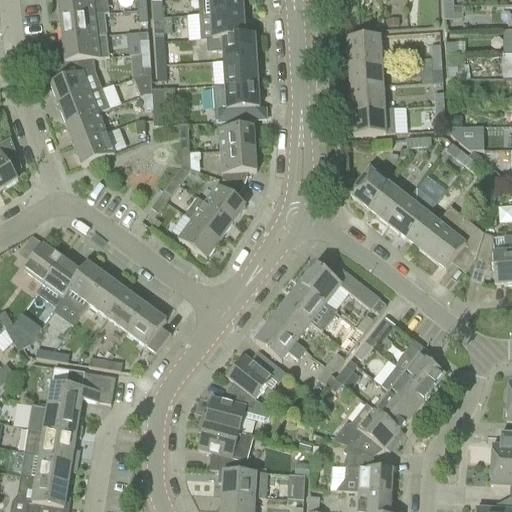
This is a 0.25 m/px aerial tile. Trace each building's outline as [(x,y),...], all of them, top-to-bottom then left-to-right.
[(71,0),(57,2),(60,23),(104,18),(108,17),(106,0),(71,0)] [(137,14),(146,13),(145,0),(141,0),(136,0),(137,14)] [(241,0),(209,0),(210,18),(243,16),(241,0)] [(452,0),(442,0),(443,10),(453,10),(452,0)] [(162,21),(161,5),(151,6),(152,22),(162,21)] [(453,10),(443,10),(444,24),(453,23),(453,22),(458,22),(462,22),(461,10),(453,11),(453,10)] [(138,27),(147,26),(146,13),(137,14),(138,27)] [(254,39),(244,39),(243,16),(210,18),(199,19),(200,43),(254,40),(254,39)] [(96,41),(106,40),(104,18),(60,23),(62,45),(96,41)] [(163,37),(169,37),(168,21),(162,21),(152,22),(154,46),(163,45),(163,37)] [(398,21),(386,22),(386,29),(398,29),(398,21)] [(99,63),(109,62),(106,40),(96,41),(62,45),(65,67),(94,64),(99,63)] [(222,66),(255,64),(254,40),(200,43),(200,44),(206,44),(207,56),(221,55),(222,66)] [(382,65),(380,41),(380,40),(347,42),(348,67),(382,65)] [(140,59),(149,59),(148,45),(139,46),(140,59)] [(156,70),(165,69),(163,45),(154,46),(156,70)] [(446,59),(456,59),(455,46),(445,46),(446,59)] [(431,62),(440,61),(439,50),(430,51),(431,62)] [(140,59),(141,74),(150,74),(149,59),(140,59)] [(461,70),(456,71),(456,59),(446,59),(448,85),(457,84),(457,82),(462,81),(461,70)] [(433,86),(442,86),(440,61),(431,62),(433,86)] [(101,93),(95,77),(94,64),(65,67),(54,68),(56,85),(57,85),(50,88),(58,109),(90,97),(101,93)] [(223,90),(257,87),(255,64),(222,66),(223,90)] [(350,91),(383,89),(382,65),(348,67),(350,91)] [(157,86),(166,86),(165,69),(156,70),(157,86)] [(151,94),(150,79),(141,80),(132,83),(139,100),(143,100),(152,100),(151,94)] [(242,114),(259,112),(257,87),(223,90),(212,91),(214,127),(243,126),(242,114)] [(351,116),(385,114),(383,89),(350,91),(351,116)] [(98,117),(109,112),(101,93),(90,97),(58,109),(65,130),(98,117)] [(152,110),(162,110),(161,93),(151,94),(152,100),(152,110)] [(434,111),(444,110),(443,98),(433,99),(434,111)] [(152,110),(152,100),(143,100),(144,113),(153,113),(152,110)] [(435,122),(444,121),(444,110),(434,111),(435,122)] [(385,114),(351,116),(353,141),(373,139),(386,138),(394,138),(393,113),(385,114)] [(73,150),(106,137),(98,117),(65,130),(73,150)] [(136,140),(144,139),(143,125),(135,126),(136,140)] [(180,158),(189,157),(187,129),(178,130),(180,158)] [(219,156),(254,154),(253,131),(217,133),(219,156)] [(114,158),(106,137),(73,150),(81,171),(113,158),(114,158)] [(13,177),(21,172),(9,142),(0,147),(0,194),(17,184),(13,177)] [(417,152),(431,151),(431,142),(417,143),(417,152)] [(405,153),(417,152),(417,143),(404,144),(405,153)] [(248,177),(256,176),(254,154),(219,156),(222,185),(224,185),(243,192),(248,177)] [(464,170),(470,163),(461,155),(455,163),(464,170)] [(189,157),(180,158),(181,167),(181,171),(190,174),(189,157)] [(475,178),(481,171),(470,163),(464,170),(475,178)] [(190,174),(181,171),(171,184),(179,189),(190,174)] [(369,214),(388,189),(369,173),(349,199),(369,214)] [(496,196),(502,188),(488,176),(482,184),(496,196)] [(170,200),(179,189),(171,184),(163,195),(170,200)] [(231,228),(245,209),(217,189),(204,207),(197,201),(196,202),(231,228)] [(387,229),(407,204),(388,189),(369,214),(387,229)] [(387,229),(406,244),(426,219),(435,208),(416,193),(407,204),(387,229)] [(158,218),(166,206),(159,201),(150,212),(158,218)] [(219,245),(231,228),(196,202),(184,219),(191,225),(219,245)] [(511,208),(499,210),(500,226),(511,224),(511,208)] [(425,259),(458,218),(449,211),(437,227),(426,219),(406,244),(425,259)] [(475,265),(483,238),(458,218),(425,259),(445,274),(461,254),(475,265)] [(205,263),(219,245),(191,225),(177,243),(205,263)] [(483,238),(475,265),(487,269),(483,282),(493,282),(494,290),(511,288),(511,240),(503,241),(504,258),(493,259),(492,242),(492,241),(483,238)] [(43,288),(62,262),(41,247),(22,274),(43,288)] [(43,288),(36,298),(55,312),(62,303),(87,268),(86,267),(80,275),(62,262),(43,288)] [(87,308),(106,282),(87,268),(62,303),(63,303),(69,295),(87,308)] [(300,289),(325,309),(340,290),(370,314),(371,313),(378,318),(385,309),(339,272),(331,281),(316,269),(300,289)] [(107,323),(126,296),(106,282),(87,308),(107,323)] [(300,289),(285,308),(310,327),(318,318),(328,327),(336,317),(325,309),(300,289)] [(126,337),(145,311),(126,296),(107,323),(126,337)] [(270,326),(295,346),(305,334),(310,327),(285,308),(270,326)] [(165,325),(145,311),(126,337),(155,358),(170,339),(161,332),(165,325)] [(4,315),(0,317),(0,326),(5,334),(13,329),(4,315)] [(362,338),(373,325),(365,319),(358,328),(351,323),(348,327),(355,332),(362,338)] [(379,351),(395,331),(383,322),(364,346),(371,351),(374,348),(379,351)] [(5,334),(12,346),(17,355),(28,348),(35,339),(16,325),(13,329),(5,334)] [(305,354),(295,346),(270,326),(254,346),(280,366),(287,357),(297,364),(305,354)] [(355,332),(344,345),(352,351),(362,338),(355,332)] [(438,372),(442,368),(413,345),(405,356),(411,366),(403,377),(429,397),(444,377),(438,372)] [(361,364),(371,351),(364,346),(354,359),(361,364)] [(51,365),(53,356),(36,353),(34,363),(51,365)] [(285,377),(272,368),(257,355),(249,365),(243,360),(230,377),(226,375),(223,379),(232,387),(254,404),(272,382),(277,386),(285,377)] [(67,368),(68,359),(53,356),(51,365),(67,368)] [(327,369),(326,370),(332,375),(342,363),(336,358),(336,357),(327,369)] [(106,365),(102,364),(89,362),(88,371),(104,374),(106,365)] [(120,376),(121,367),(106,365),(104,374),(120,376)] [(350,365),(345,371),(353,377),(358,371),(350,365)] [(14,377),(5,368),(0,372),(0,386),(2,388),(14,377)] [(395,370),(380,389),(388,395),(414,416),(429,397),(403,377),(395,370)] [(345,371),(335,384),(343,390),(350,395),(360,383),(353,377),(345,371)] [(50,387),(46,412),(79,417),(81,404),(110,409),(111,403),(114,383),(115,383),(95,379),(68,375),(53,372),(50,387)] [(201,421),(200,427),(252,440),(239,437),(243,421),(262,426),(268,423),(271,413),(266,411),(254,405),(254,404),(232,387),(228,392),(224,405),(211,402),(205,423),(201,421)] [(399,434),(414,416),(388,395),(373,414),(399,434)] [(373,414),(365,408),(350,427),(344,428),(331,445),(346,450),(371,460),(378,450),(383,454),(384,453),(388,456),(397,445),(393,442),(399,434),(373,414)] [(46,412),(32,410),(28,433),(43,436),(75,441),(80,442),(82,431),(77,430),(79,417),(46,412)] [(218,475),(244,477),(245,466),(252,440),(239,437),(200,427),(198,432),(203,433),(197,454),(210,457),(209,463),(208,474),(218,475)] [(75,441),(43,436),(28,433),(24,457),(39,460),(76,466),(78,455),(73,454),(75,441)] [(492,449),(490,469),(511,470),(511,438),(500,437),(500,449),(492,449)] [(299,444),(297,453),(309,456),(311,447),(299,444)] [(337,492),(336,494),(357,496),(390,498),(392,473),(370,472),(371,460),(346,450),(338,448),(345,450),(344,483),(337,492)] [(76,466),(39,460),(24,457),(20,480),(36,483),(67,488),(69,475),(74,476),(76,466)] [(511,470),(490,469),(489,489),(511,490),(511,502),(509,502),(511,502),(511,470)] [(265,503),(267,478),(244,477),(218,475),(217,487),(222,487),(222,501),(255,503),(265,503)] [(67,488),(36,483),(20,480),(15,504),(12,504),(10,511),(38,511),(39,509),(55,511),(68,511),(70,502),(65,501),(67,488)] [(303,498),(304,481),(295,480),(294,497),(303,498)] [(389,511),(390,498),(357,496),(356,511),(389,511)] [(254,511),(255,503),(222,501),(220,511),(254,511)] [(318,511),(319,502),(309,501),(307,511),(318,511)]
